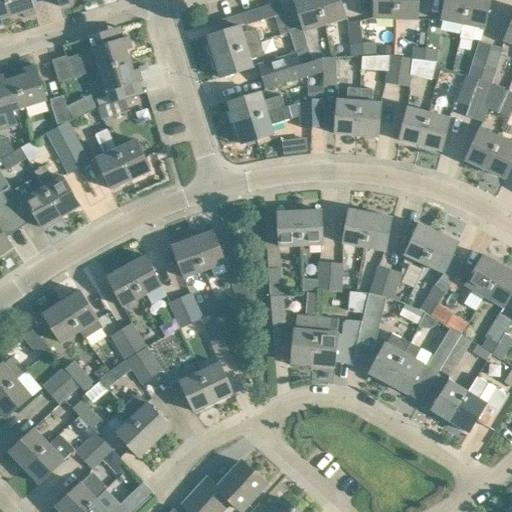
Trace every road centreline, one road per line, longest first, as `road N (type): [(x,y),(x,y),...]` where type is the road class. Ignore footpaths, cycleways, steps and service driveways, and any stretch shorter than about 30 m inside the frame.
road 1 (residential): [(214,188),(360,172),(443,192),(511,227)]
road 2 (residential): [(257,423),(308,400),(332,400),(357,407),(477,484)]
road 3 (residential): [(0,301),(122,224),(214,188)]
road 4 (residential): [(159,3),(214,188)]
road 5 (residential): [(0,49),(159,3)]
road 6 (residential): [(257,423),(353,511)]
road 7 (residential): [(159,490),(198,452),(257,423)]
